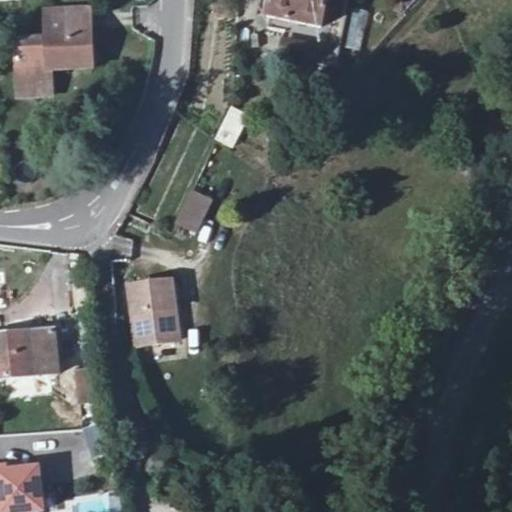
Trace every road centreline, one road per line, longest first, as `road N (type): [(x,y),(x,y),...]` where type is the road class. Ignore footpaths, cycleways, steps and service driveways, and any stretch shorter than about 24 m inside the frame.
road 1 (residential): [(89,225),(147,511)]
road 2 (secondary): [(422,511),(444,399),(493,283),(511,263)]
road 3 (residential): [(176,0),(153,116),(114,196),(89,225)]
